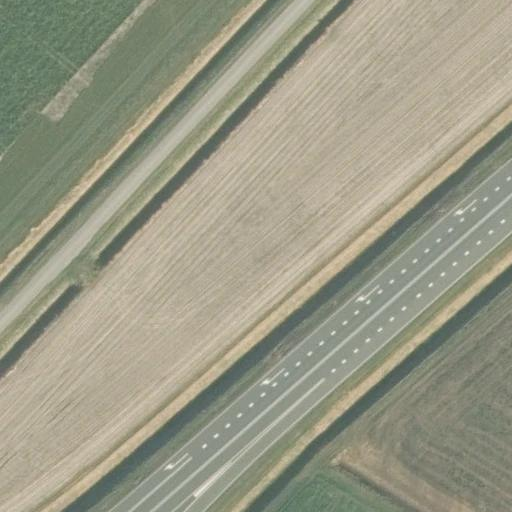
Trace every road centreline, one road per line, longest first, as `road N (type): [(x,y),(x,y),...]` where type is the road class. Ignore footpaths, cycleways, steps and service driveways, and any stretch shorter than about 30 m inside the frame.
road 1 (unclassified): [(0,335),(316,0)]
road 2 (trunk): [(314,366),(511,193)]
road 3 (trunk): [(191,511),(314,366)]
road 4 (trunk): [(201,465),(314,366)]
